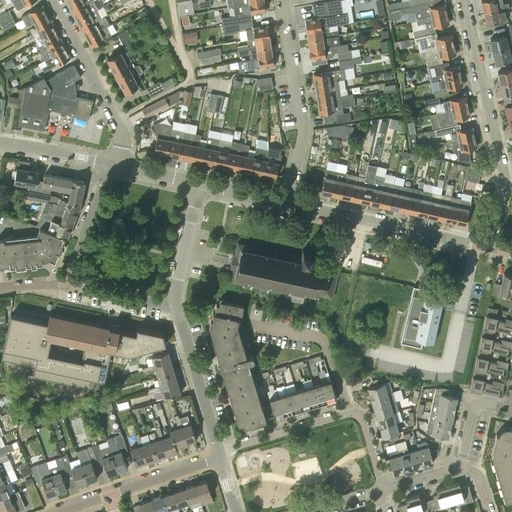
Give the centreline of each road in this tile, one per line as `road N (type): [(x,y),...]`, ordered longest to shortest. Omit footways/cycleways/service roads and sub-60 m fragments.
road 1 (residential): [(494,248),(506,181),(470,0)]
road 2 (residential): [(379,490),(362,421),(352,413),(220,457)]
road 3 (residential): [(494,248),(288,203)]
road 4 (unclassified): [(288,203),(303,126),(284,0)]
road 5 (residential): [(117,165),(118,124),(50,0)]
road 6 (residential): [(220,457),(175,306)]
road 7 (residential): [(109,163),(68,283)]
road 8 (residential): [(175,306),(200,182)]
